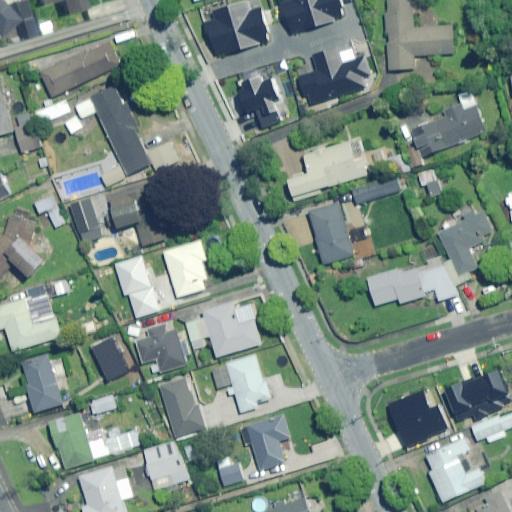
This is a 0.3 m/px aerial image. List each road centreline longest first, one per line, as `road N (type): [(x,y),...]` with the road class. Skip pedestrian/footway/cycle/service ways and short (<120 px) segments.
road 1 (residential): [(153,0),(330,378)]
road 2 (residential): [(330,378),(511,324)]
road 3 (residential): [(330,378),(392,511)]
